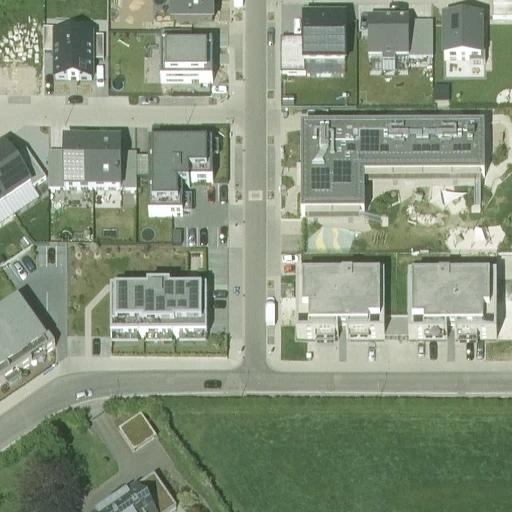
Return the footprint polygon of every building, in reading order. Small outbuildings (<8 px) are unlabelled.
[(172,0),(173,26),(213,26),(213,0),(172,0)] [(511,0),(492,0),(492,24),(511,24),(511,0)] [(345,24),(305,24),(305,44),(305,68),(306,68),(345,68),(345,24)] [(409,24),(368,24),(367,63),(382,63),(382,67),(395,68),(395,63),(408,63),(409,24)] [(481,24),(445,24),(445,66),(469,66),(469,71),(485,70),(485,54),(481,54),(481,24)] [(56,59),(56,42),(56,35),(44,35),(44,60),(56,59)] [(161,50),(192,49),(191,37),(161,38),(161,50)] [(92,42),(56,42),(56,59),(56,86),(92,85),(92,65),(92,42)] [(92,42),(92,65),(104,65),(104,42),(92,42)] [(281,80),(306,80),(306,68),(305,68),(305,44),(281,44),(281,80)] [(213,49),(192,49),(161,50),(161,88),(213,88),(213,49)] [(484,136),(303,139),(305,216),(313,216),(313,222),(360,221),(365,221),(364,183),(485,180),(484,136)] [(93,148),(93,196),(121,196),(121,160),(121,147),(93,148)] [(93,196),(93,148),(65,148),(65,159),(65,195),(93,196)] [(213,148),(149,148),(149,221),(183,221),(183,193),(190,193),(190,188),(213,188),(213,148)] [(0,158),(0,201),(5,209),(30,191),(31,190),(13,164),(6,154),(0,158)] [(25,155),(13,164),(31,190),(30,191),(33,194),(46,185),(25,155)] [(65,195),(65,159),(49,159),(49,196),(65,195)] [(137,160),(121,160),(121,196),(137,196),(137,160)] [(338,283),(296,283),(296,343),(338,343),(338,333),(346,333),(346,343),(384,343),(384,283),(350,283),(350,287),(338,287),(338,283)] [(442,283),(408,283),(409,343),(447,343),(447,333),(455,333),(455,343),(497,343),(496,283),(455,283),(455,288),(442,288),(442,283)] [(207,295),(111,295),(111,344),(207,344),(207,295)] [(0,392),(33,370),(30,366),(42,358),(45,361),(56,354),(23,307),(0,322),(0,392)] [(135,453),(158,441),(145,418),(122,430),(135,453)] [(173,511),(154,483),(137,495),(148,511),(173,511)] [(148,511),(137,495),(136,494),(110,511),(148,511)]
